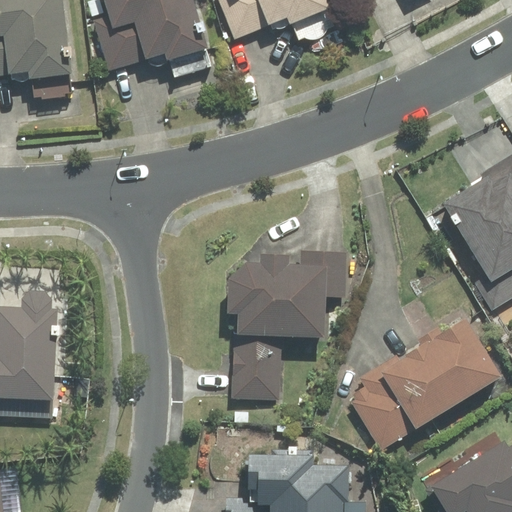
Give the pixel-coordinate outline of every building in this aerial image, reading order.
[(18,80),(38,78),(40,98),(81,94),(79,73),(71,0),(0,0),(0,75),(18,74),(18,80)] [(175,50),(177,56),(182,74),(215,65),(211,47),(214,46),(201,0),(113,0),(117,15),(100,20),(113,67),(175,50)] [(332,0),(216,0),(231,40),(276,24),(278,29),(296,22),(303,44),(343,29),(335,8),(332,0)] [(511,153),(484,170),(489,179),(454,200),(496,271),(480,280),(497,309),(511,300),(511,153)] [(246,309),(245,329),(237,329),(234,396),(284,398),(287,331),(329,333),(331,295),(350,296),(352,249),(333,248),(248,245),(247,264),(236,264),(234,309),(246,309)] [(0,411),(1,393),(61,396),(66,304),(60,304),(60,302),(60,301),(60,299),(60,298),(60,296),(59,295),(59,293),(58,292),(57,291),(56,289),(55,288),(54,287),(52,287),(51,286),(50,285),(48,285),(47,285),(45,285),(43,285),(42,285),(40,285),(39,286),(38,287),(36,287),(35,288),(34,289),(33,290),(32,292),(31,293),(30,294),(30,296),(30,297),(29,299),(29,301),(29,302),(3,301),(2,313),(0,312),(0,411)] [(471,310),(365,376),(370,385),(352,396),(384,447),(508,370),(471,310)] [(445,511),(468,511),(476,507),(478,511),(511,511),(511,436),(510,433),(428,484),(445,511)] [(356,462),(321,460),(321,451),(256,447),(254,494),(230,493),(228,511),(349,511),(350,498),(354,499),(356,462)]
